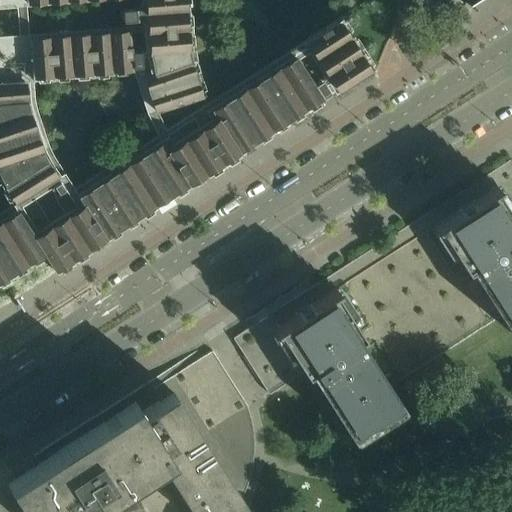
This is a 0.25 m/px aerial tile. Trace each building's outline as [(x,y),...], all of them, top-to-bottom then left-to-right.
[(144,0),(146,8),(141,8),(137,5),(131,6),(131,3),(129,4),(129,6),(124,6),(124,4),(122,4),(122,6),(120,6),(120,8),(121,18),(123,18),(123,20),(125,20),(125,18),(130,18),(130,20),(132,19),(132,17),(138,17),(141,13),(146,13),(149,50),(152,68),(143,71),(156,111),(199,96),(187,59),(185,52),(180,0),(144,0)] [(373,68),(340,17),(306,39),(309,43),(330,77),(338,90),(339,90),(373,68)] [(60,174),(49,157),(43,146),(38,148),(26,113),(31,111),(29,99),(27,79),(23,79),(22,75),(131,66),(128,31),(49,37),(19,39),(0,40),(0,172),(5,183),(17,201),(60,174)] [(55,271),(324,100),(294,53),(209,107),(217,119),(169,150),(161,138),(75,193),(83,205),(35,236),(16,207),(0,217),(0,283),(45,255),(55,271)] [(511,159),(511,160),(233,338),(269,394),(311,367),(319,379),(315,381),(350,437),(352,435),(350,432),(396,402),(399,406),(401,404),(390,387),(500,317),(511,334),(511,333),(511,330),(511,329),(511,327),(511,159)] [(212,351),(203,357),(198,351),(148,383),(34,456),(38,463),(25,471),(6,483),(21,506),(24,511),(233,511),(237,506),(244,502),(242,498),(250,476),(254,455),(253,426),(247,408),(248,407),(212,351)]
